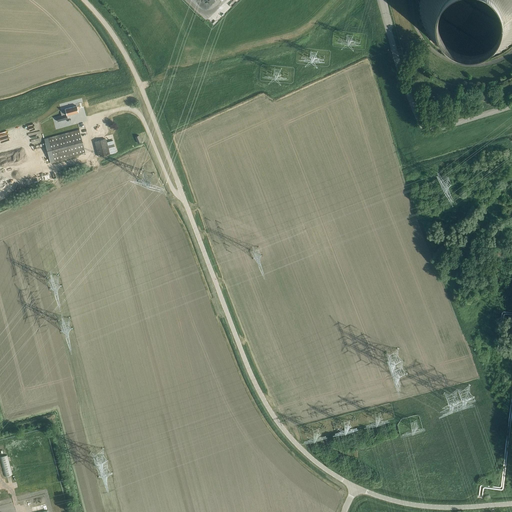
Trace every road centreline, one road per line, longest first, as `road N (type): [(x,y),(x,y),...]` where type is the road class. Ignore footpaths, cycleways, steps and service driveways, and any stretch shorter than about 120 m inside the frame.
road 1 (unclassified): [(355,487),(314,462),(258,390),(140,85),(84,0)]
road 2 (unclassified): [(381,0),(424,131),(511,106)]
road 3 (unclassified): [(511,503),(421,506),(355,487)]
